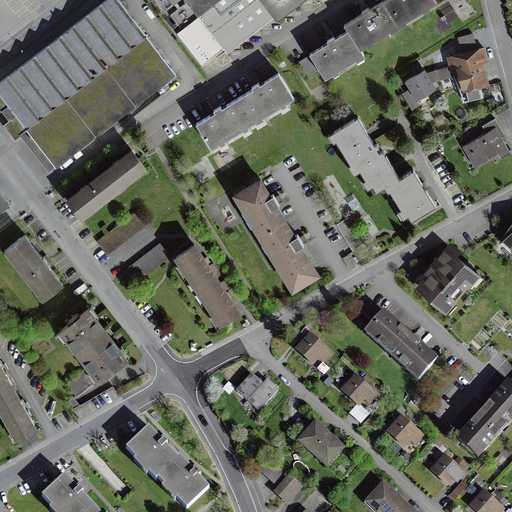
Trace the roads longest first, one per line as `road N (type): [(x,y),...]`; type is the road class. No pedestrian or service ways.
road 1 (residential): [(511,198),(248,340)]
road 2 (residential): [(178,378),(0,146)]
road 3 (residential): [(436,511),(248,340)]
road 4 (residential): [(178,378),(0,479)]
road 5 (residential): [(250,511),(178,378)]
